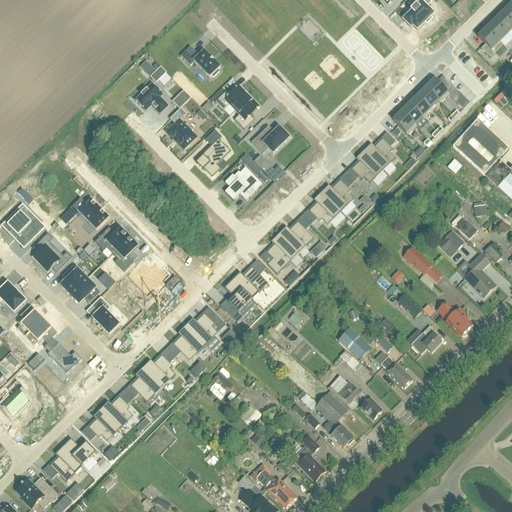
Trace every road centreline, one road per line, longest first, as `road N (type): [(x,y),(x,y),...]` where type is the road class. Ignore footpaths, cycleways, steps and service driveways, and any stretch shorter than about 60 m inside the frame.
road 1 (secondary): [(314,511),(511,318)]
road 2 (residential): [(340,154),(209,24)]
road 3 (residential): [(251,241),(131,119)]
road 4 (residential): [(201,291),(82,169)]
road 5 (residential): [(120,371),(10,259)]
road 6 (residential): [(120,371),(27,462)]
road 7 (residential): [(340,154),(251,241)]
road 8 (residential): [(427,68),(340,154)]
